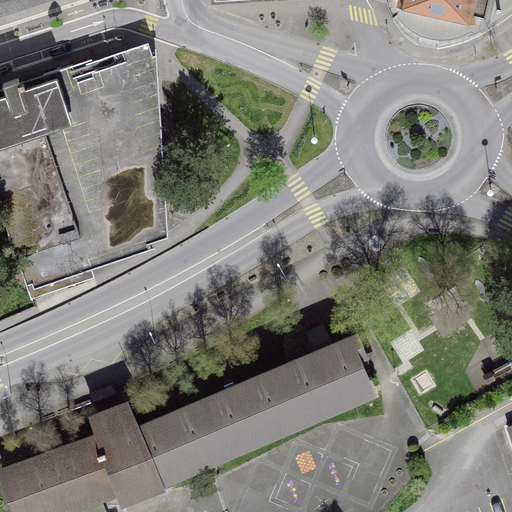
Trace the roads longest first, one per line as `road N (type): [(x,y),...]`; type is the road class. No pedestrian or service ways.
road 1 (primary): [(0,361),(136,300),(249,236)]
road 2 (residential): [(0,49),(128,17),(194,26)]
road 3 (residential): [(365,98),(194,26)]
road 4 (primary): [(249,236),(382,188)]
road 5 (primary): [(354,146),(249,236)]
road 6 (residential): [(511,415),(472,451),(429,511)]
